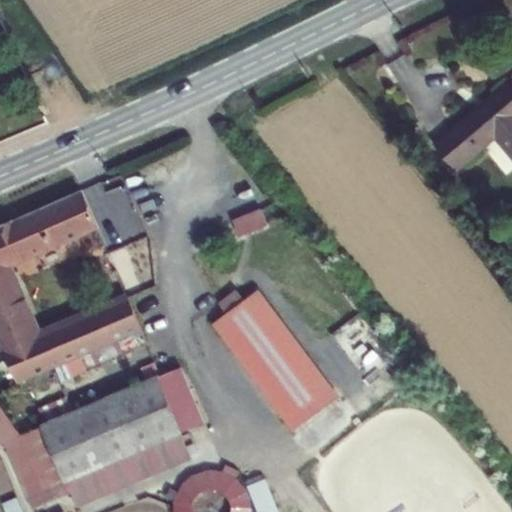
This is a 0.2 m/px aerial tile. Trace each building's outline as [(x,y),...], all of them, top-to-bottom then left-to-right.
[(511,78),(435,143),(459,171),(497,139),(511,157),(511,78)] [(0,227),(0,342),(18,383),(142,330),(128,298),(37,335),(9,267),(98,229),(82,192),(0,227)] [(357,311),(330,332),(367,379),(394,358),(357,311)] [(257,316),(235,330),(275,394),(297,380),(257,316)] [(5,443),(33,509),(72,493),(67,482),(205,424),(181,367),(21,436),(0,405),(0,444),(1,445),(5,443)] [(0,490),(0,511),(23,511),(29,510),(21,484),(0,490)] [(187,511),(177,489),(123,511),(187,511)]
